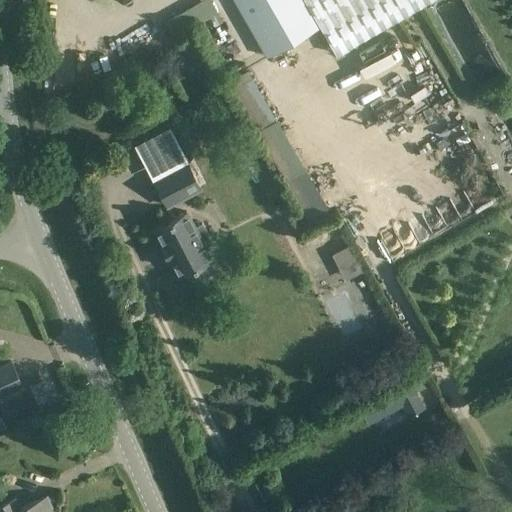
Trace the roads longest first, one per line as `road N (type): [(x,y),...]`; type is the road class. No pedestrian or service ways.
road 1 (tertiary): [(155,511),(44,250)]
road 2 (tertiary): [(44,250),(6,120),(5,0)]
